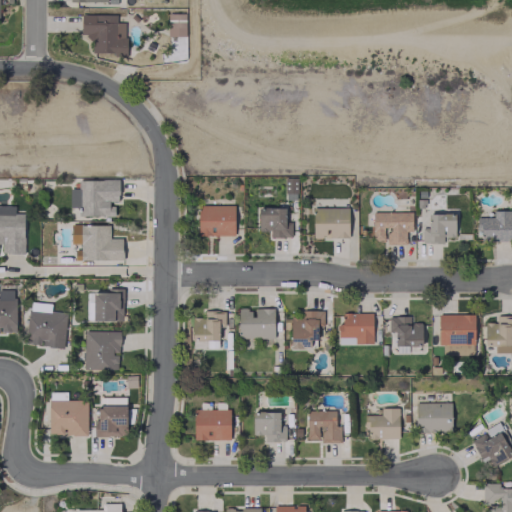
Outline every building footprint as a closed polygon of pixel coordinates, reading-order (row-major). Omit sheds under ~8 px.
[(167,12),(167,36),(185,36),(184,12),(167,12)] [(116,14),(80,14),(80,36),(92,36),(92,54),(125,54),(125,22),(116,22),(116,14)] [(78,216),(113,216),(113,202),(118,202),(118,179),(78,179),(78,188),(69,188),(69,207),(78,207),(78,216)] [(233,236),(233,205),(197,204),(196,235),(233,236)] [(0,253),(23,253),(23,213),(14,213),(14,205),(0,205),(0,253)] [(257,230),(269,231),(269,237),(290,237),(290,227),(284,227),(285,207),(258,207),(257,230)] [(348,237),(347,207),(312,207),(312,238),(326,237),(326,238),(348,237)] [(510,210),(492,210),(492,216),(476,217),(476,230),(480,230),(480,240),(510,240),(510,210)] [(411,211),(371,212),(372,240),(383,239),(383,228),(386,228),(386,244),(405,244),(405,231),(411,231),(411,211)] [(454,213),(427,214),(427,227),(421,227),(421,243),(442,242),(442,236),(454,236),(454,213)] [(79,225),(80,260),(122,259),(121,237),(108,238),(108,225),(79,225)] [(92,320),(116,320),(116,310),(120,310),(120,288),(108,288),(107,293),(92,292),(92,320)] [(0,332),(15,333),(15,297),(0,297),(0,332)] [(252,307),(252,308),(237,309),(237,338),(273,337),(273,307),(252,307)] [(63,347),(65,311),(27,309),(25,343),(40,344),(40,346),(63,347)] [(316,347),(316,325),(323,325),(323,309),(300,310),(300,316),(289,317),(290,347),(316,347)] [(224,311),(204,311),(204,317),(192,317),(191,347),(218,347),(218,325),(223,325),(224,311)] [(371,312),(342,313),(342,323),(337,323),(337,336),(353,336),(353,343),(372,343),(371,312)] [(437,314),(437,345),(441,345),(442,354),(474,354),(473,313),(437,314)] [(484,345),(494,345),(493,351),(511,351),(511,315),(495,316),(495,322),(484,322),(484,345)] [(388,316),(388,332),(394,332),(394,345),(421,345),(420,322),(412,322),(412,316),(388,316)] [(118,369),(118,331),(83,330),(83,369),(118,369)] [(47,433),(64,433),(64,435),(86,435),(86,400),(48,399),(47,433)] [(415,402),(415,431),(450,430),(450,402),(415,402)] [(125,406),(95,407),(95,436),(125,435),(125,406)] [(398,438),(397,407),(379,407),(380,414),(363,414),(363,427),(368,427),(368,438),(398,438)] [(192,409),(193,440),(229,439),(228,408),(192,409)] [(340,442),(339,424),(334,424),(334,410),(306,411),(306,438),(320,438),(320,442),(340,442)] [(264,441),(285,441),(284,413),(251,413),(252,435),(263,434),(264,441)] [(469,437),(483,467),(511,453),(511,443),(506,446),(502,437),(504,436),(499,423),(469,437)] [(511,511),(511,485),(481,486),(482,504),(485,504),(485,511),(511,511)] [(119,511),(119,503),(101,503),(101,509),(74,509),(74,511),(119,511)]
